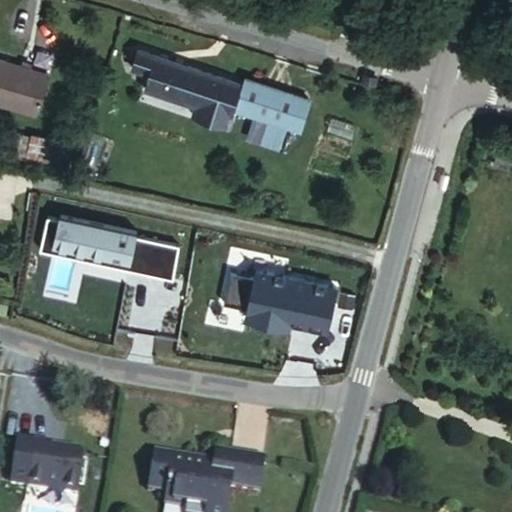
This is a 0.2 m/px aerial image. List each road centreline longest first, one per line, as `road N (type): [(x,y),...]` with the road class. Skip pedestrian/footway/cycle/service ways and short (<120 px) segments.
road 1 (residential): [(355,403),(243,395),(0,335)]
road 2 (tertiary): [(355,403),(439,80)]
road 3 (residential): [(439,80),(149,0)]
